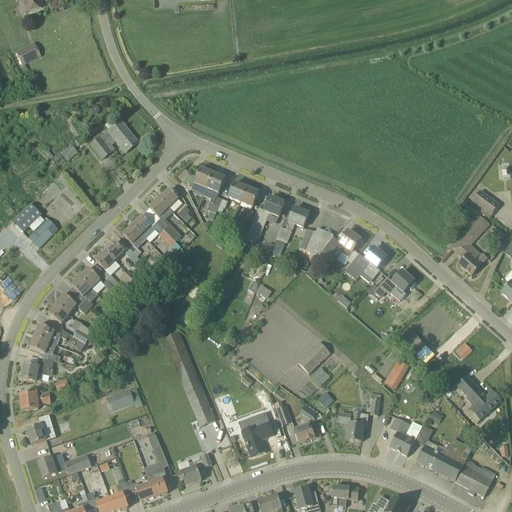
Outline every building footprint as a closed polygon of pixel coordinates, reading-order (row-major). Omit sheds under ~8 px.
[(18,0),(24,15),(41,9),(39,1),(38,0),(18,0)] [(15,55),(22,68),(40,58),(33,45),(15,55)] [(120,123),(90,147),(102,162),(110,156),(109,155),(114,151),(111,147),(116,143),(125,155),(137,145),(120,123)] [(70,147),(59,154),(62,158),(66,163),(76,155),(70,147)] [(181,184),(180,185),(186,191),(190,187),(191,188),(190,189),(205,195),(207,191),(213,175),(201,170),(196,181),(191,175),(189,178),(188,177),(187,178),(186,177),(189,175),(186,171),(176,179),(181,184)] [(208,212),(216,215),(219,208),(222,201),(217,199),(225,180),(213,175),(207,191),(204,198),(211,201),(211,204),(208,212)] [(235,184),(228,199),(241,204),(247,189),(235,184)] [(259,194),(247,189),(241,204),(253,209),(259,194)] [(169,191),(159,201),(173,215),(183,205),(169,191)] [(489,220),(499,207),(480,192),(470,206),(489,220)] [(256,215),(253,223),(254,223),(248,237),(258,240),(259,241),(265,226),(270,215),(279,219),(285,205),(270,199),(264,212),(259,210),(256,215)] [(173,215),(159,201),(150,210),(159,219),(161,222),(157,226),(164,233),(169,238),(175,232),(166,222),(173,215)] [(222,201),(219,208),(225,210),(228,203),(222,201)] [(30,206),(12,223),(23,235),(41,217),(30,206)] [(186,209),(179,215),(183,220),(187,224),(192,220),(188,215),(190,213),(186,209)] [(294,209),(289,223),(286,231),(281,229),(276,240),(287,245),(295,226),(304,229),(309,215),(294,209)] [(248,220),(253,223),(256,215),(251,213),(248,220)] [(164,233),(157,226),(154,230),(151,227),(142,217),(132,227),(146,241),(150,245),(158,236),(171,249),(176,245),(175,244),(169,238),(164,233)] [(57,232),(47,221),(28,240),(38,250),(57,232)] [(132,246),(133,247),(137,250),(146,241),(132,227),(123,236),(132,246)] [(321,256),(323,252),(331,243),(334,237),(318,230),(316,235),(308,231),(300,250),(310,254),(319,258),(321,256)] [(244,232),(237,233),(238,241),(245,240),(244,232)] [(359,256),(354,252),(361,242),(348,233),(341,244),(338,247),(331,243),(323,252),(321,256),(326,259),(327,258),(330,260),(331,258),(337,262),(345,267),(347,263),(351,265),(359,256)] [(278,242),(272,257),(279,260),(285,245),(278,242)] [(106,253),(115,263),(125,253),(115,244),(106,253)] [(176,245),(171,249),(175,254),(180,249),(176,245)] [(141,254),(137,250),(133,247),(129,251),(130,252),(137,259),(141,254)] [(359,256),(351,265),(345,273),(356,282),(363,273),(373,281),(379,273),(377,271),(386,259),(374,250),(365,261),(359,256)] [(139,261),(137,259),(130,252),(126,256),(136,265),(139,261)] [(115,263),(106,253),(96,263),(105,272),(105,273),(107,275),(108,274),(111,277),(121,268),(115,263)] [(475,262),(469,256),(459,266),(472,278),(481,267),(487,260),(482,255),(475,262)] [(140,262),(136,266),(145,275),(149,271),(140,262)] [(312,268),(306,275),(312,280),(318,273),(312,268)] [(100,283),(101,282),(89,270),(80,278),(92,291),(97,296),(105,288),(103,286),(100,283)] [(374,294),(375,295),(380,299),(385,293),(390,297),(391,295),(397,289),(404,295),(414,283),(402,273),(392,284),(387,279),(380,288),(378,290),(374,294)] [(108,281),(111,284),(115,280),(111,277),(108,274),(107,275),(104,278),(108,281)] [(71,287),(83,299),(92,291),(80,278),(71,287)] [(217,295),(223,299),(233,283),(226,279),(217,295)] [(105,288),(108,291),(112,288),(113,287),(111,284),(108,281),(103,286),(105,288)] [(511,282),(502,295),(511,303),(511,282)] [(260,287),(256,294),(268,300),(272,293),(260,287)] [(56,306),(69,316),(77,307),(64,296),(56,306)] [(88,301),(84,306),(89,311),(94,307),(88,301)] [(348,302),(343,307),(346,310),(351,305),(348,302)] [(410,305),(393,320),(398,326),(416,311),(410,305)] [(48,315),(62,326),(69,316),(56,306),(48,315)] [(79,311),(85,316),(89,311),(84,306),(79,311)] [(436,313),(415,333),(419,337),(424,332),(430,338),(429,338),(430,339),(433,336),(439,342),(455,327),(454,326),(444,316),(442,319),(436,313)] [(99,319),(94,326),(98,330),(104,323),(99,319)] [(86,345),(93,335),(81,326),(74,339),(86,345)] [(63,333),(61,336),(55,333),(39,327),(34,338),(57,347),(60,338),(66,342),(69,336),(70,335),(63,332),(63,333)] [(180,333),(163,340),(200,429),(217,422),(180,333)] [(405,334),(397,343),(413,360),(422,351),(405,334)] [(94,337),(88,345),(95,350),(101,341),(94,337)] [(30,349),(45,356),(49,357),(48,362),(54,363),(59,364),(60,358),(53,356),(57,347),(34,338),(30,349)] [(320,344),(298,365),(308,376),(330,355),(320,344)] [(464,344),(455,353),(463,360),(471,352),(464,344)] [(431,353),(423,362),(426,365),(435,357),(431,353)] [(41,384),(42,382),(43,377),(47,378),(49,371),(52,372),(54,363),(48,362),(39,360),(37,368),(25,366),(22,381),(36,384),(36,383),(41,384)] [(398,361),(384,385),(395,391),(409,367),(398,361)] [(68,385),(66,379),(54,383),(56,389),(58,394),(70,390),(68,385)] [(245,379),(241,384),(249,389),(252,384),(245,379)] [(474,406),(470,410),(480,421),(501,402),(492,394),(486,399),(467,379),(457,388),(474,406)] [(225,393),(220,390),(217,395),(216,397),(220,400),(225,393)] [(130,392),(106,400),(111,414),(134,405),(130,392)] [(326,394),(318,402),(326,410),(334,402),(326,394)] [(37,396),(37,395),(21,397),(22,412),(39,411),(38,406),(51,405),(49,395),(37,396)] [(274,404),(275,407),(283,428),(291,425),(283,401),(274,404)] [(380,403),(372,402),(370,417),(378,418),(380,403)] [(434,424),(440,416),(434,413),(429,421),(434,424)] [(339,424),(349,426),(347,442),(361,444),(363,427),(367,428),(368,417),(361,416),(361,415),(354,414),(353,417),(352,417),(352,415),(340,414),(339,424)] [(39,420),(41,427),(27,432),(32,447),(47,442),(44,434),(53,431),(49,417),(39,420)] [(390,431),(397,434),(390,449),(407,459),(415,443),(418,438),(423,429),(411,424),(410,427),(396,420),(390,431)] [(307,427),(295,432),(300,446),(321,438),(315,422),(306,425),(307,427)] [(274,437),(270,424),(269,425),(257,429),(256,429),(242,434),(251,459),(266,454),(263,445),(261,442),(274,437)] [(447,453),(428,442),(418,438),(415,443),(425,448),(417,464),(455,484),(469,491),(475,494),(484,499),(496,476),(487,472),(481,469),(481,470),(475,467),(476,466),(467,461),(472,451),(453,441),(447,453)] [(66,443),(56,447),(58,452),(68,448),(66,443)] [(500,448),(501,458),(508,458),(507,447),(500,448)] [(153,451),(159,464),(161,469),(168,466),(160,448),(153,451)] [(178,466),(181,474),(186,488),(201,482),(198,472),(205,469),(205,470),(212,467),(207,456),(201,459),(202,461),(189,466),(188,462),(178,466)] [(52,460),(47,461),(38,465),(44,481),(58,476),(67,472),(69,477),(91,469),(87,457),(64,465),(63,466),(60,458),(52,461),(52,460)] [(108,465),(100,468),(102,474),(110,471),(108,465)] [(121,470),(115,473),(118,484),(125,482),(121,470)] [(164,473),(147,479),(150,485),(155,499),(168,495),(164,484),(168,482),(164,473)] [(81,478),(90,503),(89,503),(91,510),(98,508),(99,511),(114,511),(110,500),(100,503),(99,500),(96,501),(87,476),(81,478)] [(119,497),(110,500),(114,511),(120,511),(128,509),(124,498),(131,496),(128,489),(126,484),(116,488),(119,497)] [(138,485),(128,489),(131,496),(138,494),(142,504),(155,499),(150,485),(140,489),(138,485)] [(333,488),(332,500),(331,508),(346,509),(347,501),(358,502),(359,491),(333,488)] [(295,493),(299,511),(301,511),(306,511),(320,511),(317,500),(311,501),(308,490),(302,491),(302,490),(296,491),(296,493),(295,493)] [(80,493),(84,505),(78,507),(80,511),(77,511),(86,511),(91,510),(89,503),(88,504),(84,492),(80,493)] [(44,494),(37,497),(40,503),(46,501),(44,494)] [(282,511),(277,497),(258,503),(260,511),(282,511)] [(407,511),(409,509),(393,500),(390,504),(380,498),(376,506),(373,505),(369,511),(407,511)] [(62,511),(59,503),(57,504),(48,507),(49,511),(69,511),(69,510),(64,511),(62,511)]
